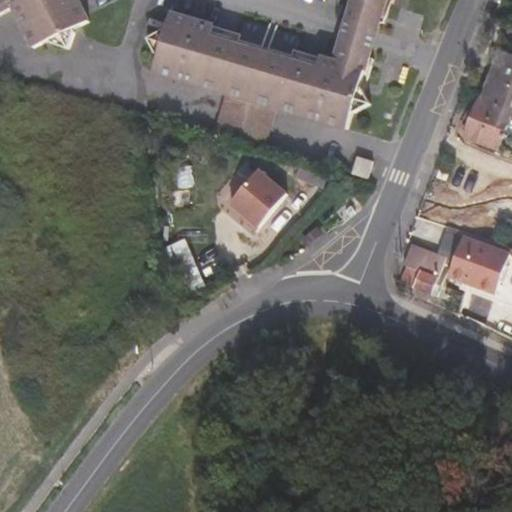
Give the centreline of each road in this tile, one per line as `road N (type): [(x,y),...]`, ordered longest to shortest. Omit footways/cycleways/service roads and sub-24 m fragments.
road 1 (tertiary): [(63,511),(196,350),(277,305),(360,301)]
road 2 (residential): [(360,301),(479,0)]
road 3 (residential): [(360,301),(511,367)]
